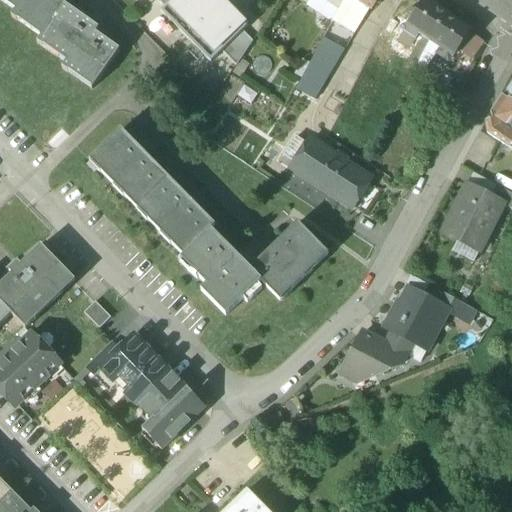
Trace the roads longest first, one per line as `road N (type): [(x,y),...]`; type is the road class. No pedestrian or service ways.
road 1 (residential): [(253,423),(357,330),(511,62)]
road 2 (residential): [(30,192),(253,423)]
road 3 (residential): [(120,101),(259,244)]
road 4 (residential): [(102,0),(158,55),(120,101)]
road 5 (residential): [(120,101),(30,192)]
road 6 (residential): [(171,511),(253,423)]
